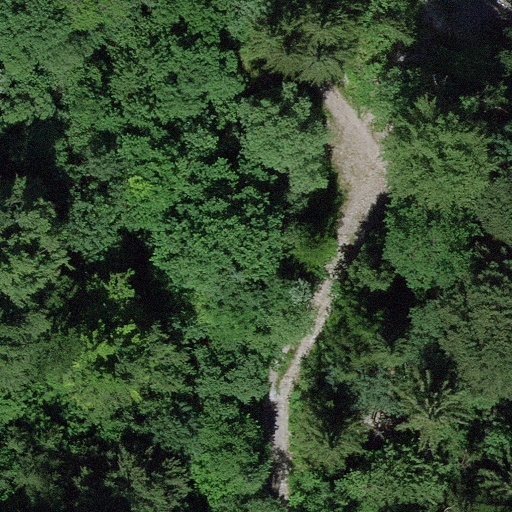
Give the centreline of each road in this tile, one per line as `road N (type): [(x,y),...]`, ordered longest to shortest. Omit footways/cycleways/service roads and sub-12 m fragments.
road 1 (track): [(275,511),(282,379),(387,177)]
road 2 (track): [(511,210),(387,177),(352,120),(256,11)]
